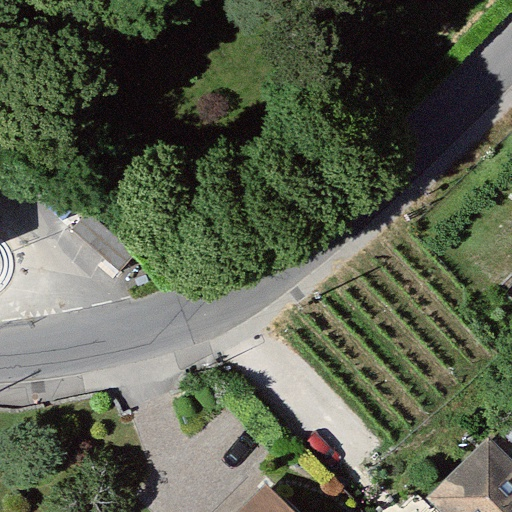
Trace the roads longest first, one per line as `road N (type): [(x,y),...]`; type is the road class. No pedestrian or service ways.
road 1 (residential): [(411,157),(294,259),(221,301),(155,331),(0,358)]
road 2 (unknown): [(188,511),(137,335)]
road 3 (residential): [(411,157),(511,55)]
